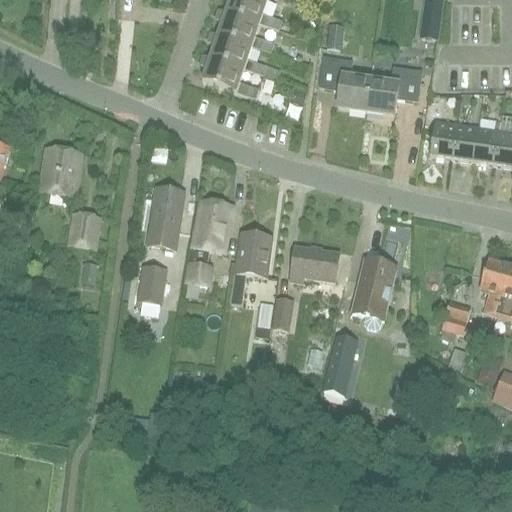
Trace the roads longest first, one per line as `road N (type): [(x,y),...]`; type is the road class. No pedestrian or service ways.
road 1 (residential): [(511,223),(340,184),(156,120)]
road 2 (residential): [(156,120),(0,49)]
road 3 (residential): [(156,120),(198,0)]
